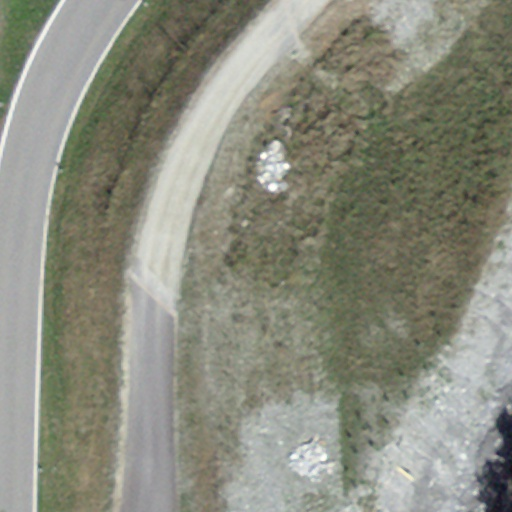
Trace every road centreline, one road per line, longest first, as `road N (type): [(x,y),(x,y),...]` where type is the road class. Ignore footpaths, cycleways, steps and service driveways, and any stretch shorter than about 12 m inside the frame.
road 1 (track): [(142,511),(170,216),(225,84),(301,0)]
road 2 (unclassified): [(7,511),(5,305),(16,211),(50,87),(98,0)]
